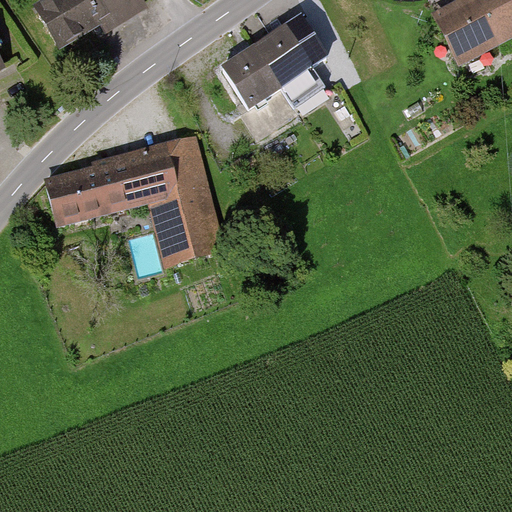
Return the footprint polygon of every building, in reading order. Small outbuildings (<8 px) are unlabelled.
[(142,14),(134,0),(53,0),(34,11),(59,54),(101,31),(104,36),(142,14)] [(511,0),(470,0),(435,19),(464,72),(511,46),(511,0)] [(298,24),(254,51),(281,95),(293,114),(323,95),(304,64),(318,55),(298,24)] [(249,115),(281,95),(254,51),(221,72),(249,115)] [(221,259),(195,146),(90,170),(91,176),(43,187),(54,234),(152,211),(167,272),(221,259)]
